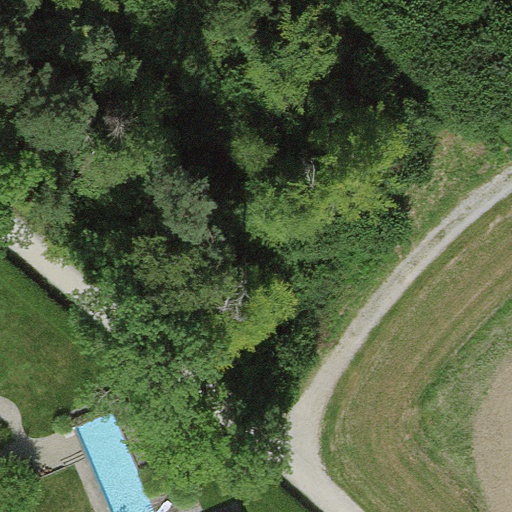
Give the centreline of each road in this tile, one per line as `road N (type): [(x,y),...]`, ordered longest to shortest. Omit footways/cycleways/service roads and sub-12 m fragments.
road 1 (track): [(275,459),(439,231),(511,187)]
road 2 (track): [(275,459),(0,223)]
